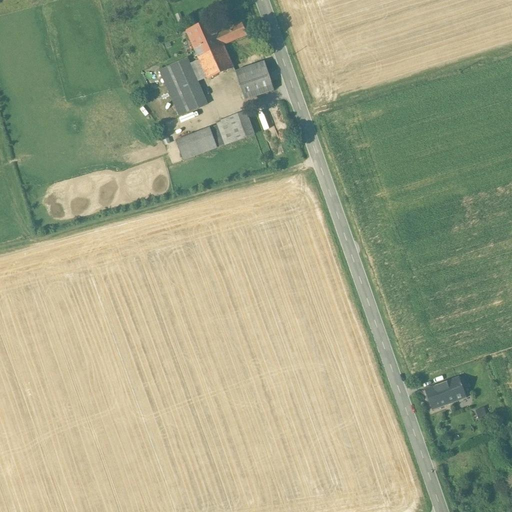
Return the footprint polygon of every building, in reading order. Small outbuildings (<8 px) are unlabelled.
[(212,21),(186,32),(197,57),(223,45),(218,33),(212,21)] [(241,22),(218,33),(223,45),(247,35),(241,22)] [(223,45),(197,57),(199,60),(207,78),(207,79),(233,68),(223,45)] [(187,58),(159,71),(179,117),(208,105),(198,82),(190,64),(187,58)] [(199,60),(190,64),(198,82),(207,78),(199,60)] [(264,62),(235,72),(245,101),(274,91),(264,62)] [(246,112),(230,118),(238,141),(254,135),(246,112)] [(230,118),(216,123),(217,126),(225,146),(238,141),(230,118)] [(210,129),(217,149),(225,146),(217,126),(210,129)] [(210,129),(199,133),(206,153),(217,149),(210,129)] [(199,133),(176,142),(183,161),(206,153),(199,133)] [(459,378),(425,390),(432,411),(451,404),(466,398),(459,378)] [(484,408),(476,411),(480,422),(487,419),(484,408)]
